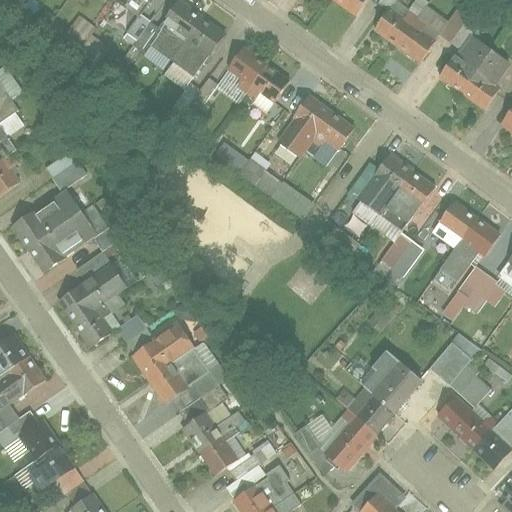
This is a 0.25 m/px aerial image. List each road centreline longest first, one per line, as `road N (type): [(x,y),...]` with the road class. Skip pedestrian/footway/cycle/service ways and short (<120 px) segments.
road 1 (residential): [(237,0),(511,198)]
road 2 (residential): [(167,511),(0,257)]
